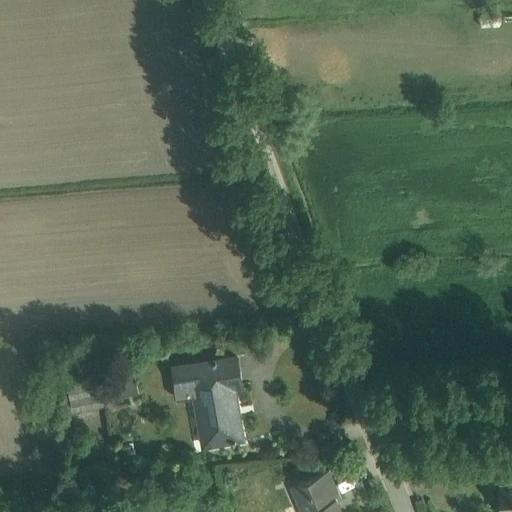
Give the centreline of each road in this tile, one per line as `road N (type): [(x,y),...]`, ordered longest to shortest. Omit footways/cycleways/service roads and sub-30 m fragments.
road 1 (track): [(198,0),(306,274)]
road 2 (residential): [(306,274),(408,511)]
